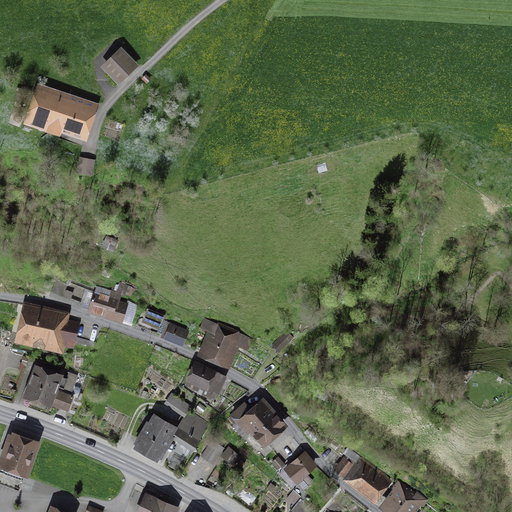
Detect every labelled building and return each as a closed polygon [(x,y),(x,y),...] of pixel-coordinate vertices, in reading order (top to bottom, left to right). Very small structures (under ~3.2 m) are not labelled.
[(118,80),(134,65),(121,51),(105,66),(118,80)] [(25,124),(57,135),(60,125),(82,133),(90,109),(46,94),(47,89),(37,86),(25,124)] [(80,157),(77,172),(91,175),(94,160),(80,157)] [(108,233),(104,243),(113,247),(117,237),(108,233)] [(83,302),(81,307),(90,309),(95,292),(56,277),(51,291),(78,301),(83,302)] [(108,296),(95,292),(90,309),(120,318),(125,300),(118,298),(120,292),(109,290),(108,296)] [(136,306),(129,303),(123,319),(132,322),(136,306)] [(58,343),(73,346),(74,341),(94,346),(95,342),(76,336),(78,324),(63,320),(65,315),(27,307),(20,337),(58,346),(58,343)] [(138,319),(136,325),(157,333),(157,332),(181,342),(185,332),(161,322),(164,316),(148,309),(143,321),(138,319)] [(204,319),(201,327),(212,332),(204,352),(227,362),(234,344),(247,350),(253,339),(204,319)] [(3,329),(0,345),(11,347),(16,334),(3,329)] [(287,331),(273,346),(278,351),(292,337),(287,331)] [(185,339),(183,344),(191,347),(194,342),(185,339)] [(196,365),(189,378),(208,387),(207,390),(214,392),(221,377),(196,365)] [(37,368),(27,394),(68,410),(73,396),(61,392),(61,394),(53,391),(55,385),(64,388),(67,378),(48,371),(48,372),(37,368)] [(173,396),(167,404),(183,415),(188,407),(173,396)] [(246,402),(232,414),(249,432),(251,430),(262,442),(281,425),(262,403),(253,410),(246,402)] [(172,435),(173,436),(193,448),(208,424),(187,411),(175,430),(172,435)] [(160,457),(173,436),(172,435),(175,430),(155,418),(151,424),(148,421),(135,442),(139,445),(138,446),(156,456),(157,455),(160,457)] [(35,443),(9,434),(0,459),(0,462),(25,472),(35,443)] [(212,440),(201,456),(213,464),(224,448),(212,440)] [(229,447),(222,455),(233,464),(239,456),(229,447)] [(291,460),(278,472),(290,484),(311,462),(303,454),(293,462),(291,460)] [(278,457),(272,462),(279,469),(284,464),(278,457)] [(353,466),(350,466),(343,474),(345,476),(345,477),(373,498),(387,481),(358,459),(353,466)] [(343,474),(350,466),(343,461),(336,469),(343,474)] [(0,482),(17,488),(22,475),(0,467),(0,482)] [(216,468),(208,480),(218,487),(226,475),(216,468)] [(306,487),(312,482),(305,473),(299,477),(306,487)] [(423,506),(427,500),(417,492),(416,493),(397,480),(394,484),(399,488),(385,505),(393,511),(409,511),(418,502),(423,506)] [(139,511),(172,511),(175,508),(147,495),(139,511)] [(300,498),(290,511),(291,511),(312,511),(314,510),(300,498)]
